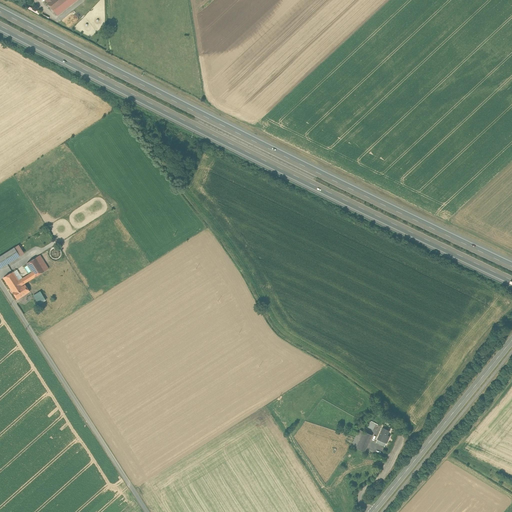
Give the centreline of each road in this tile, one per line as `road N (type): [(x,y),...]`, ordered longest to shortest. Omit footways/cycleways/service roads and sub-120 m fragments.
road 1 (motorway): [(511,265),(0,9)]
road 2 (motorway): [(0,24),(511,279)]
road 3 (unclassified): [(147,511),(0,282)]
road 4 (secondary): [(371,511),(511,339)]
road 5 (track): [(395,511),(511,380)]
